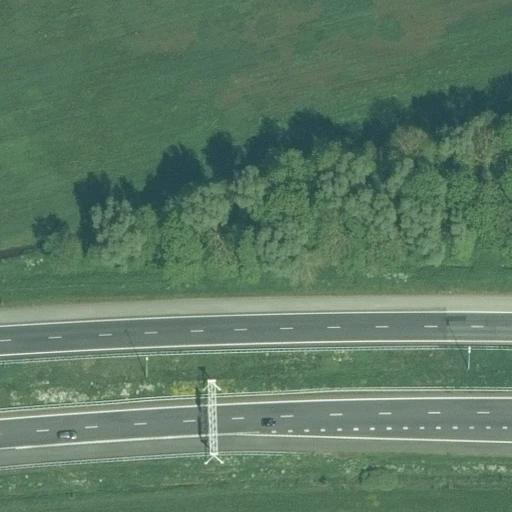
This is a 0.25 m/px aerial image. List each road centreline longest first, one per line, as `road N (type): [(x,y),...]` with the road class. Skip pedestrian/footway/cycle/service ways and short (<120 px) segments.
road 1 (motorway): [(0,437),(259,419),(511,414)]
road 2 (motorway): [(511,329),(0,341)]
